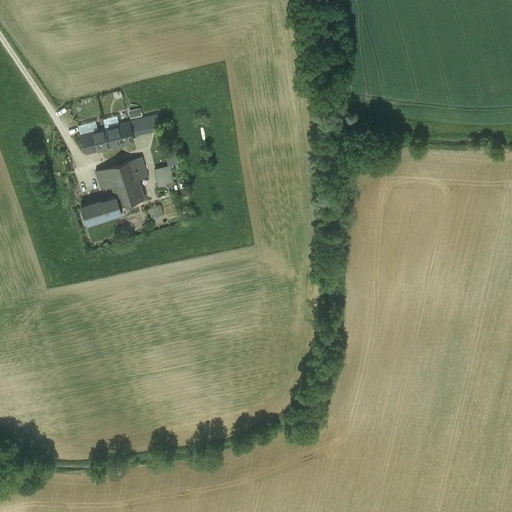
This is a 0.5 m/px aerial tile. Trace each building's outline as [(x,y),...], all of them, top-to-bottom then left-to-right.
[(157,115),(82,134),(87,152),(133,140),(131,135),(160,129),(157,115)] [(142,156),(96,171),(101,188),(112,185),(115,197),(118,206),(119,206),(121,205),(144,198),(138,180),(148,177),(142,156)] [(170,166),(155,170),(157,179),(159,179),(160,186),(174,183),(170,166)] [(115,197),(101,201),(101,199),(81,206),(86,223),(121,212),(119,206),(118,206),(115,197)] [(160,205),(148,209),(152,220),(164,216),(160,205)]
